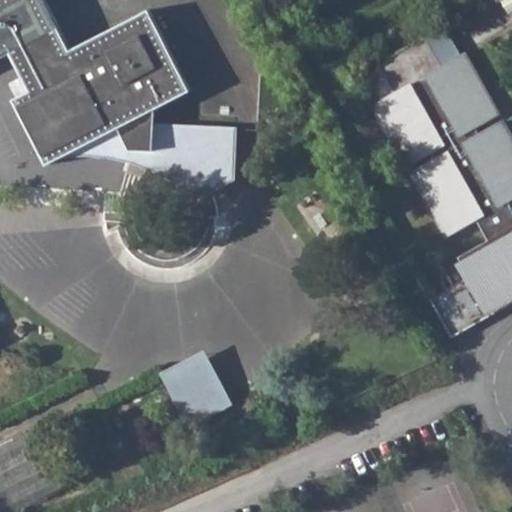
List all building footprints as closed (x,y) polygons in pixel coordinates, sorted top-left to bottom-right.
[(0,0),(0,53),(12,48),(32,87),(14,95),(47,159),(117,123),(155,104),(190,86),(149,5),(71,44),(48,0),(0,0)] [(464,276),(485,314),(511,298),(511,205),(507,197),(511,193),(511,132),(503,117),(480,130),(476,122),(499,109),(465,50),(444,63),(428,34),(379,61),(396,90),(374,102),(407,160),(430,147),(434,156),(412,169),(447,230),(477,214),(489,236),(453,256),(464,276)] [(155,104),(117,123),(128,145),(153,146),(155,104)] [(446,307),(463,297),(472,312),(476,319),(485,314),(464,276),(429,296),(450,334),(464,326),(461,319),(455,322),(446,307)] [(446,307),(455,322),(461,319),(472,312),(463,297),(446,307)] [(141,389),(156,420),(191,402),(175,371),(141,389)] [(0,439),(0,511),(57,485),(28,426),(0,439)]
